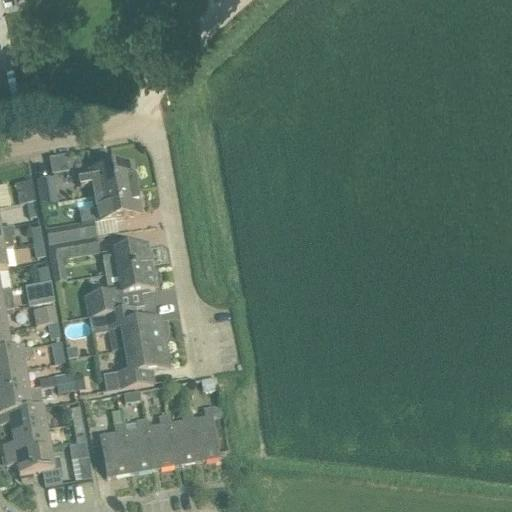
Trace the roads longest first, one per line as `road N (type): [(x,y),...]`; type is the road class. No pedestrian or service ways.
road 1 (residential): [(233,361),(200,344),(188,310),(165,161),(145,108)]
road 2 (unclassified): [(0,150),(122,126),(145,108)]
